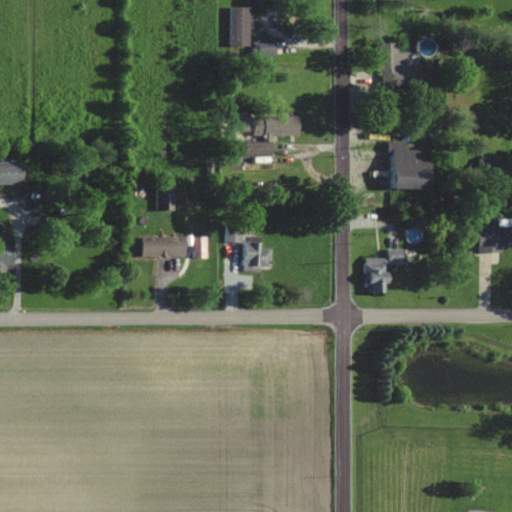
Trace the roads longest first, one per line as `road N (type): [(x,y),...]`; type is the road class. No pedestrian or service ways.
road 1 (residential): [(345,511),(342,0)]
road 2 (tertiary): [(0,317),(345,316)]
road 3 (tertiary): [(345,316),(511,314)]
